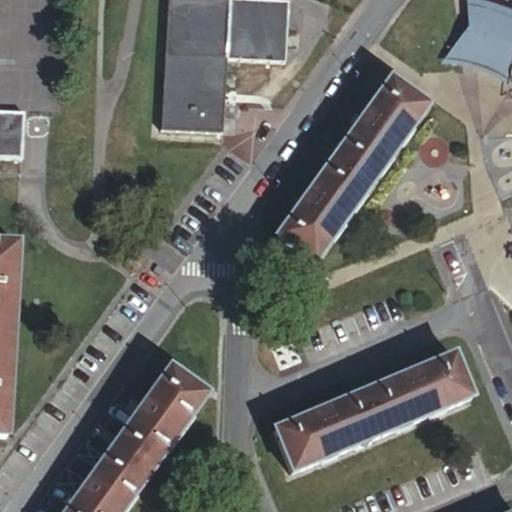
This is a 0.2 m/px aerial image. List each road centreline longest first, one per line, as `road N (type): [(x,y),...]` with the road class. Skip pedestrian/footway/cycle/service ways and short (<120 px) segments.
road 1 (residential): [(11,511),(242,197)]
road 2 (residential): [(233,408),(476,304)]
road 3 (residential): [(242,197),(387,0)]
road 4 (residential): [(233,408),(242,197)]
